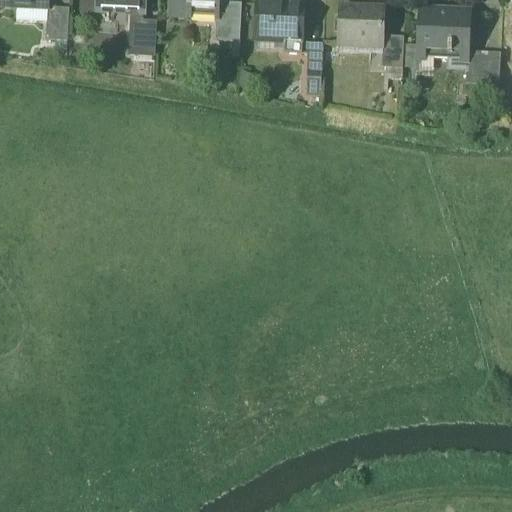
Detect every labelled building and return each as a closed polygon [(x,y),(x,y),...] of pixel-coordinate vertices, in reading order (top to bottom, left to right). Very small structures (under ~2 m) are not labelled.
[(1,0),(1,9),(48,12),(48,11),(48,0),(1,0)] [(145,0),(98,0),(98,14),(145,16),(145,0)] [(170,0),(170,19),(191,20),(191,12),(217,13),(217,21),(218,21),(219,6),(219,0),(170,0)] [(242,7),(219,6),(218,21),(217,21),(216,43),(240,44),(242,7)] [(281,8),(257,7),(256,44),(285,46),(284,57),(302,58),(305,9),(303,9),(303,11),(281,10),(281,8)] [(70,12),(48,11),(48,12),(53,12),(52,42),(47,41),(47,43),(68,44),(70,12)] [(385,13),(341,11),(339,48),(341,48),(341,42),(356,43),(356,48),(383,50),(385,13)] [(471,17),(420,15),(418,61),(450,63),(450,58),(453,58),(453,55),(467,56),(467,64),(468,64),(469,64),(469,56),(471,17)] [(157,25),(143,24),(141,55),(156,56),(157,25)] [(405,41),(390,40),(388,72),(403,72),(405,41)] [(324,48),(309,47),(308,78),(323,79),(324,48)] [(501,57),(469,56),(469,64),(468,64),(466,88),(499,89),(501,57)]
